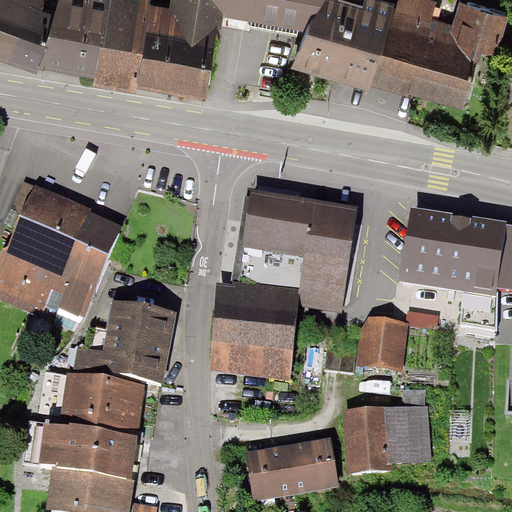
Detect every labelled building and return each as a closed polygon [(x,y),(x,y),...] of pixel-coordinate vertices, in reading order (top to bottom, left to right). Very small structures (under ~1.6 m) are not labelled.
[(38,68),(40,59),(55,0),(0,0),(0,54),(11,58),(38,68)] [(68,66),(94,69),(102,0),(55,0),(40,59),(68,66)] [(138,75),(147,0),(102,0),(94,69),(93,81),(137,87),(138,75)] [(216,3),(308,20),(318,0),(147,0),(138,75),(203,86),(214,17),(216,3)] [(318,0),(308,20),(298,60),(340,71),(368,78),(388,0),(318,0)] [(388,0),(368,78),(414,90),(459,102),(478,31),(454,25),(432,19),(437,0),(388,0)] [(497,0),(457,0),(454,25),(478,31),(493,36),(502,1),(497,0)] [(142,181),(138,196),(162,203),(167,189),(142,181)] [(250,190),(240,251),(306,262),(298,305),(343,313),(361,209),(250,190)] [(28,201),(0,272),(0,296),(36,311),(40,299),(79,315),(111,233),(92,226),(28,201)] [(412,212),(403,280),(448,286),(500,292),(509,224),(412,212)] [(511,224),(509,224),(500,292),(511,293),(511,224)] [(500,292),(448,286),(443,320),(496,327),(500,292)] [(221,301),(209,368),(289,383),(301,316),(221,301)] [(71,348),(67,376),(140,386),(158,388),(164,341),(168,310),(111,302),(104,353),(71,348)] [(413,327),(441,331),(443,317),(415,313),(413,327)] [(370,324),(366,366),(404,370),(407,328),(370,324)] [(330,373),(360,372),(360,346),(329,347),(330,373)] [(67,376),(60,429),(133,439),(140,386),(67,376)] [(398,395),(399,411),(421,409),(419,393),(398,395)] [(347,415),(352,476),(383,473),(382,460),(425,456),(421,409),(399,411),(347,415)] [(56,474),(127,484),(133,439),(60,429),(42,427),(36,472),(56,474)] [(245,460),(252,502),(334,487),(327,446),(297,451),(283,453),(245,460)] [(56,474),(50,511),(123,511),(125,501),(127,484),(56,474)]
